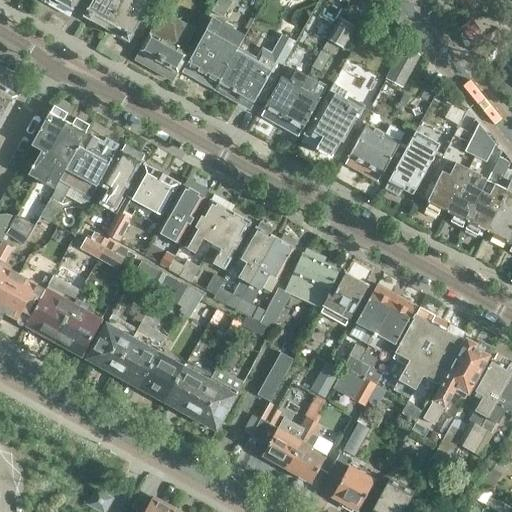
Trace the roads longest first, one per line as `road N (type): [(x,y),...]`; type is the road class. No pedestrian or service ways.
road 1 (primary): [(511,316),(53,68)]
road 2 (residential): [(511,135),(400,0)]
road 3 (primary): [(0,363),(147,446)]
road 4 (primary): [(147,446),(264,511)]
